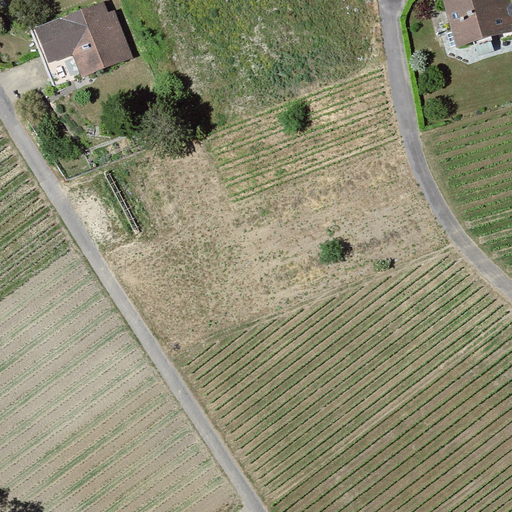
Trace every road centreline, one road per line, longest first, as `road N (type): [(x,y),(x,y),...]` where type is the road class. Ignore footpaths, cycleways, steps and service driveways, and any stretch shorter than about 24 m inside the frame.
road 1 (track): [(0,101),(258,511)]
road 2 (track): [(392,0),(416,156),(431,193),(451,229),(511,291)]
